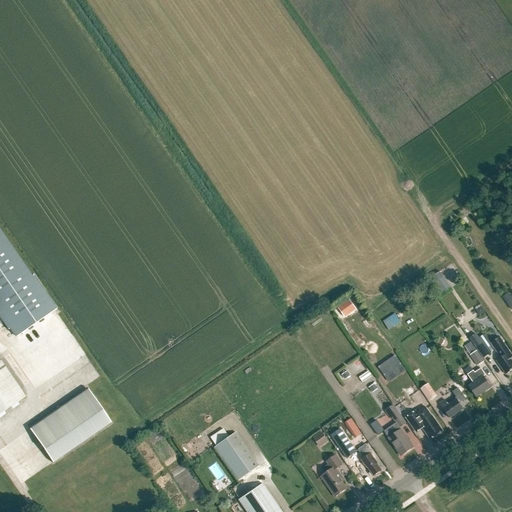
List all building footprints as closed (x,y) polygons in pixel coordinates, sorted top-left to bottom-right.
[(40,323),(44,320),(42,318),(56,308),(33,275),(32,276),(0,230),(0,318),(8,330),(10,328),(16,337),(28,328),(29,330),(33,328),(32,326),(39,321),(40,323)] [(441,293),(450,288),(444,277),(435,281),(441,293)] [(383,321),(388,329),(400,322),(395,314),(383,321)] [(475,334),(469,338),(483,359),(490,354),(489,354),(486,349),(478,338),(475,334)] [(497,361),(506,375),(511,370),(511,361),(510,359),(511,358),(511,355),(510,352),(509,352),(499,338),(491,344),(492,345),(495,349),(501,358),(497,361)] [(470,343),(464,347),(478,366),(484,362),(470,343)] [(489,354),(495,349),(492,345),(486,349),(489,354)] [(378,367),(384,376),(401,364),(395,355),(378,367)] [(0,413),(24,397),(0,362),(0,413)] [(469,387),(476,398),(491,387),(484,377),(485,376),(481,369),(475,373),(473,371),(468,375),(473,384),(469,387)] [(341,374),(345,379),(350,375),(347,370),(341,374)] [(359,377),(362,381),(372,375),(368,370),(359,377)] [(378,388),(374,383),(368,386),(372,392),(378,388)] [(428,383),(420,388),(429,401),(437,395),(428,383)] [(87,390),(30,430),(52,463),(110,423),(87,390)] [(439,404),(450,419),(464,409),(459,403),(465,399),(462,394),(456,398),(457,400),(449,405),(445,400),(439,404)] [(393,418),(400,428),(407,423),(394,404),(385,410),(391,419),(393,418)] [(422,428),(430,440),(443,431),(432,416),(431,416),(425,407),(414,415),(413,413),(406,418),(416,433),(422,428)] [(358,429),(352,433),(355,439),(361,434),(358,429)] [(210,439),(216,447),(214,449),(237,481),(259,466),(235,434),(228,439),(222,430),(210,439)] [(356,452),(341,430),(331,436),(347,459),(356,452)] [(401,430),(389,438),(401,456),(413,448),(401,430)] [(312,439),(317,446),(326,439),(321,432),(312,439)] [(377,464),(378,464),(371,454),(372,453),(366,445),(358,450),(364,458),(361,460),(363,461),(362,463),(364,466),(366,466),(367,468),(367,467),(374,476),(375,475),(377,476),(380,474),(380,472),(382,471),(377,464)] [(337,470),(343,465),(336,455),(327,462),(329,464),(322,469),(326,474),(321,477),(335,497),(347,489),(342,482),(344,481),(337,470)] [(238,501),(245,511),(280,511),(261,484),(238,501)]
